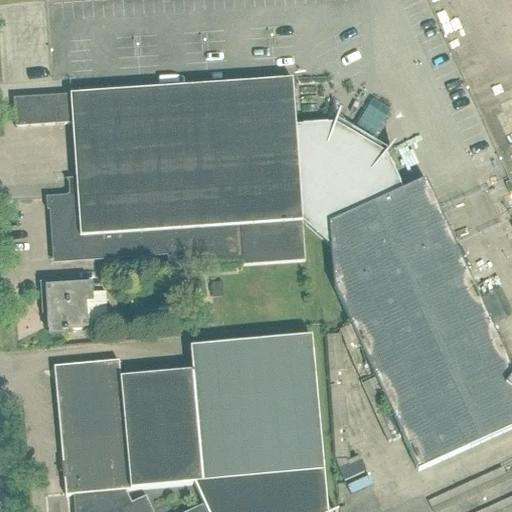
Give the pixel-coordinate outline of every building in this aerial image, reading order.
[(424,183),(402,193),(385,157),(334,125),(294,128),(291,83),(70,98),(75,182),(65,183),(65,199),(45,200),(46,213),(53,212),(57,261),(166,254),(168,274),(305,264),(301,224),(330,249),(331,262),(333,291),(417,474),(511,430),(511,375),(490,327),(424,183)] [(12,102),(14,130),(64,127),(62,99),(12,102)] [(40,286),(41,304),(45,304),(47,333),(87,331),(85,306),(92,305),(91,286),(52,289),(52,285),(40,286)] [(325,511),(309,340),(188,351),(190,375),(118,382),(117,365),(53,371),(65,498),(72,497),(78,511),(325,511)] [(343,484),(365,474),(361,462),(337,472),(343,484)] [(372,484),(393,479),(391,469),(370,474),(372,484)]
